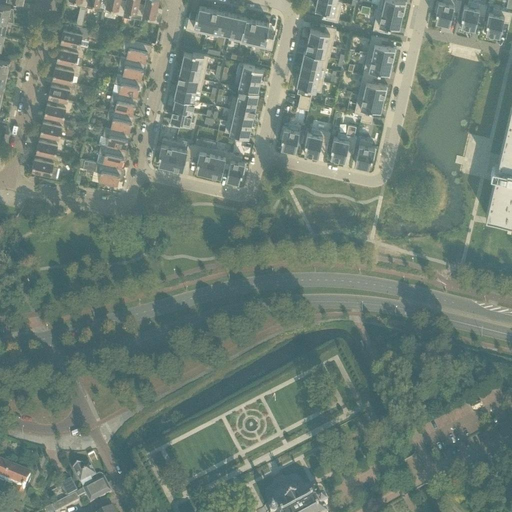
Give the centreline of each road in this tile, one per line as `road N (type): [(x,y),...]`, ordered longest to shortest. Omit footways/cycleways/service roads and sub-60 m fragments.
road 1 (secondary): [(511,319),(381,285),(279,282),(49,338)]
road 2 (secondary): [(63,365),(274,302),(341,299),(511,335)]
road 3 (residential): [(259,157),(379,180),(418,32)]
road 4 (residential): [(8,183),(50,0)]
road 5 (residential): [(138,174),(175,0)]
road 6 (residential): [(259,157),(289,21),(271,3)]
road 7 (unclassified): [(0,415),(50,429),(91,426),(63,365)]
road 8 (residential): [(138,174),(241,197),(252,191),(259,157)]
road 9 (residential): [(130,203),(8,183)]
